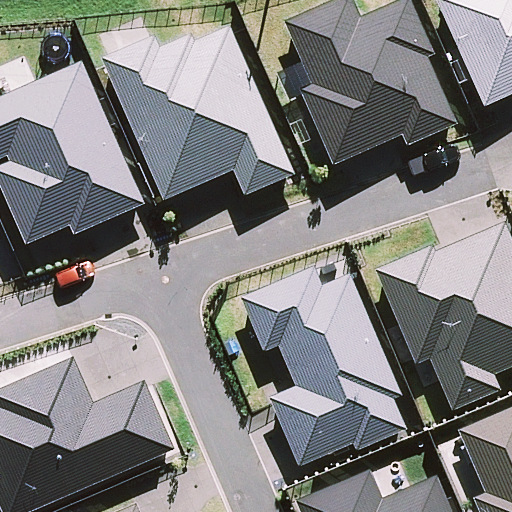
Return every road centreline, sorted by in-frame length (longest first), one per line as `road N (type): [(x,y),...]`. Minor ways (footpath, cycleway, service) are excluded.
road 1 (residential): [(163,275),(477,166)]
road 2 (residential): [(163,275),(256,511)]
road 3 (residential): [(0,327),(163,275)]
